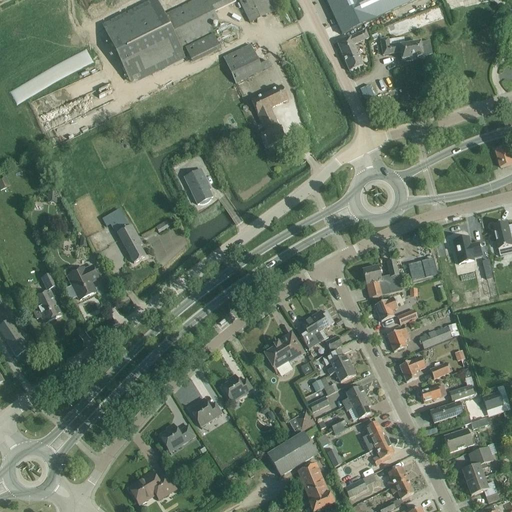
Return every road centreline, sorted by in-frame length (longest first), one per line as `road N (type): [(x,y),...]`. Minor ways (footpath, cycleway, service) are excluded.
road 1 (unclassified): [(0,419),(364,143)]
road 2 (primary): [(350,197),(204,287),(35,448)]
road 3 (primary): [(53,467),(169,340),(274,261),(362,218)]
road 4 (unclassified): [(80,501),(191,363),(244,317),(330,262)]
road 5 (residential): [(451,511),(330,262)]
road 6 (unclassified): [(330,262),(433,216),(511,195)]
road 7 (tertiary): [(364,143),(361,118),(303,0)]
road 8 (unclassified): [(364,143),(511,98)]
road 9 (primary): [(511,132),(394,180)]
